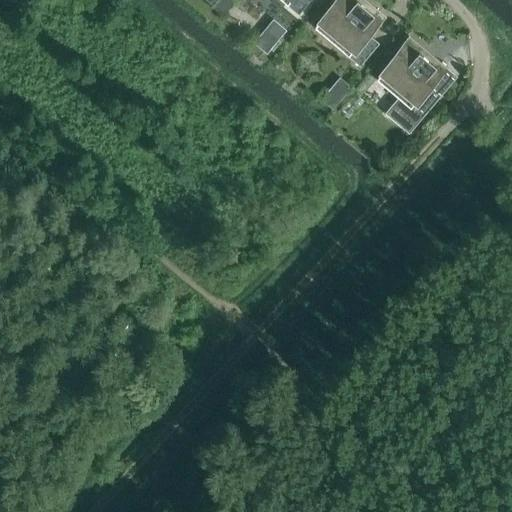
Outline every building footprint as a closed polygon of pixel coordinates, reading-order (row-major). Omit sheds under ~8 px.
[(218,0),(215,5),(224,12),(234,0),(233,0),(218,0)] [(281,0),(298,14),(310,0),(281,0)] [(333,4),(314,27),(360,65),(379,43),(368,33),(383,15),(364,0),(337,0),(334,4),(333,4)] [(272,20),(264,29),(277,40),(285,30),(272,20)] [(411,37),(382,75),(417,104),(413,110),(423,117),(442,96),(434,89),(449,69),(411,37)] [(329,89),(320,99),(332,109),(341,98),(340,98),(329,89)]
